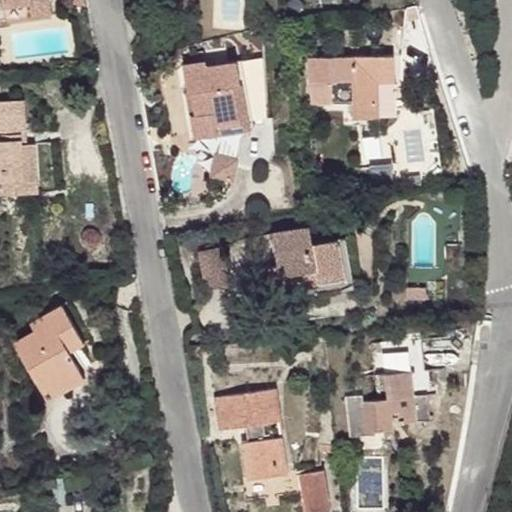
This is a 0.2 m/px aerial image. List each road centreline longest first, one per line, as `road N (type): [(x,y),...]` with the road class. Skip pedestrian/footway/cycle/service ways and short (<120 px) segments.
road 1 (residential): [(104,0),(196,511)]
road 2 (residential): [(470,511),(508,312)]
road 3 (residential): [(436,0),(490,161)]
road 4 (residential): [(490,161),(508,312)]
